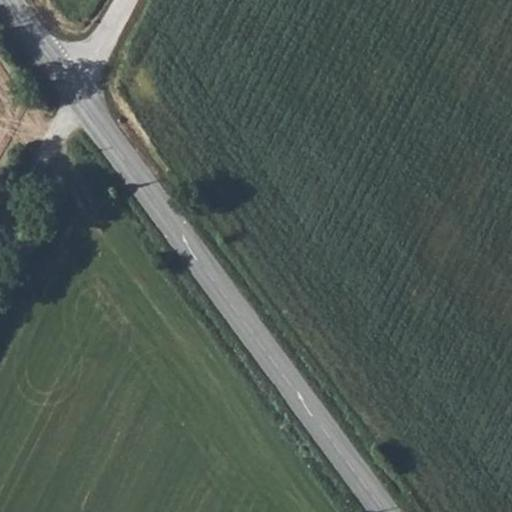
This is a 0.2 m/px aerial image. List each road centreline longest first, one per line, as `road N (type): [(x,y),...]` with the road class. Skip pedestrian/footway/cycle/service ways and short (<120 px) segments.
road 1 (tertiary): [(75,91),(385,511)]
road 2 (track): [(0,239),(75,91)]
